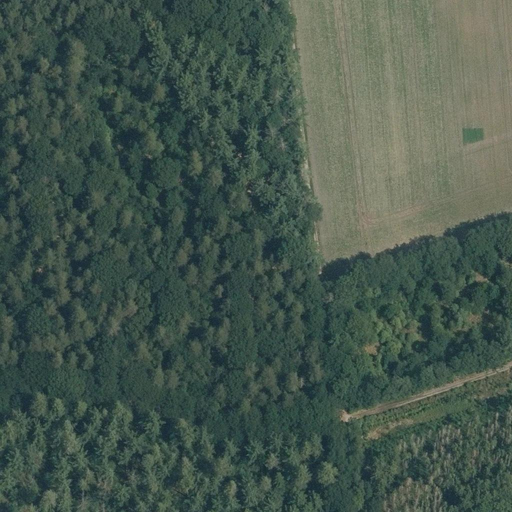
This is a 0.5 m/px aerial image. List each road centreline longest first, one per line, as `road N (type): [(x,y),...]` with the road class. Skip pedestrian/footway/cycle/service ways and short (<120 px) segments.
road 1 (track): [(322,311),(300,308),(228,251),(161,243),(60,181),(65,146),(87,111),(82,88),(44,45),(0,38)]
road 2 (track): [(286,0),(320,296)]
road 3 (track): [(335,424),(301,438),(247,444),(135,410),(74,406)]
road 4 (track): [(320,296),(511,233)]
road 5 (track): [(74,406),(22,291),(4,222)]
road 6 (track): [(44,45),(120,34),(204,0)]
road 7 (track): [(335,424),(320,296)]
